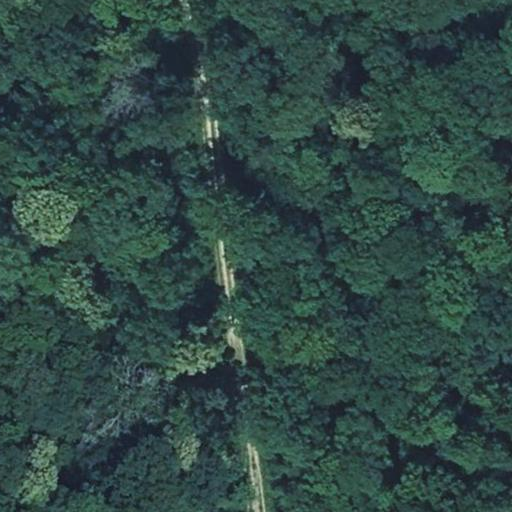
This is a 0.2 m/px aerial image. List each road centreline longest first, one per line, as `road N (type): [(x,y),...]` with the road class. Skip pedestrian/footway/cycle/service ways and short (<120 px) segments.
road 1 (track): [(200,0),(259,511)]
road 2 (track): [(0,340),(237,314)]
